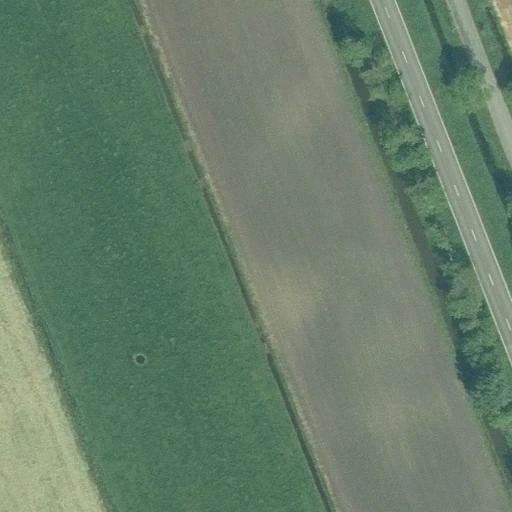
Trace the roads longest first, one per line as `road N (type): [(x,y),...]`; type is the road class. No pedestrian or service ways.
road 1 (tertiary): [(511,336),(381,0)]
road 2 (unclassified): [(511,144),(455,0)]
